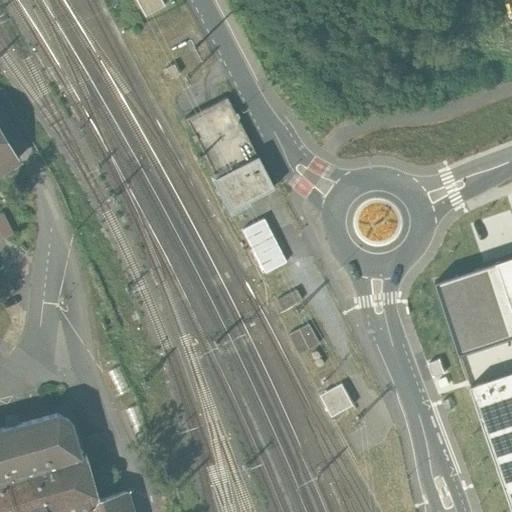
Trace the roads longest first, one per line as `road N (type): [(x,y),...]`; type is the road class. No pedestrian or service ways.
road 1 (tertiary): [(452,511),(387,328),(379,259)]
road 2 (tertiary): [(340,205),(291,157),(200,0)]
